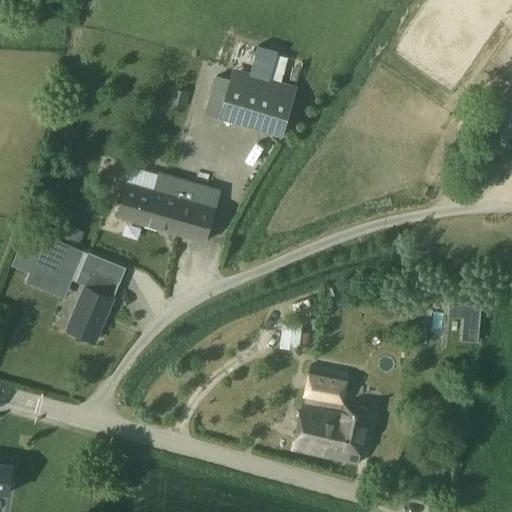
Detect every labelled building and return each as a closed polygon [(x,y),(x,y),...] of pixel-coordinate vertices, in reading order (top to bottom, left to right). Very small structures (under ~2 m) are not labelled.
[(231,79),(220,118),(281,136),(292,97),(231,79)] [(126,182),(116,216),(205,241),(220,190),(160,173),(155,190),(126,182)] [(78,234),(67,230),(65,237),(75,241),(78,234)] [(31,266),(71,282),(84,250),(45,234),(31,266)] [(93,269),(68,327),(95,339),(120,281),(93,269)] [(291,449),(358,464),(369,409),(342,403),(348,373),(310,365),(304,395),(305,395),(303,405),(301,405),(291,449)] [(0,491),(8,493),(12,465),(0,462),(0,491)]
